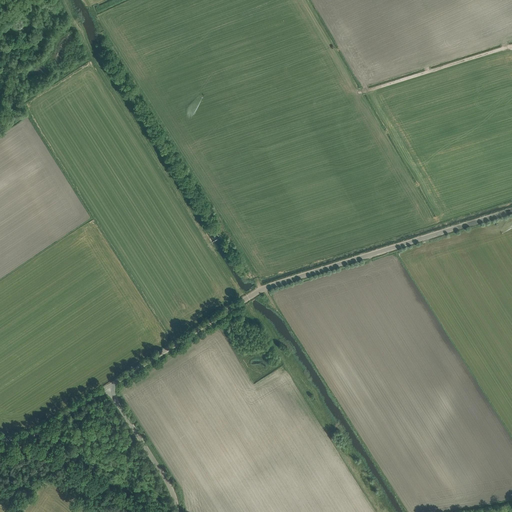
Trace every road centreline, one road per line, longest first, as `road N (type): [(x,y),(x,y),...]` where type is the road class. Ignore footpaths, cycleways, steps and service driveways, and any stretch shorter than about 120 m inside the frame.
road 1 (unclassified): [(109,386),(263,289),(511,213)]
road 2 (unclassified): [(176,511),(109,386)]
road 3 (unclassified): [(0,440),(22,440),(109,386)]
